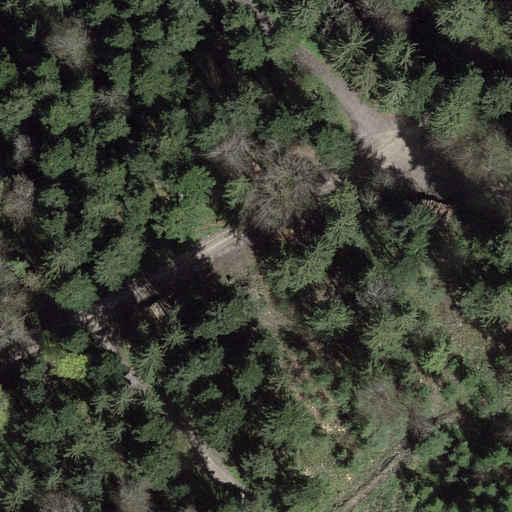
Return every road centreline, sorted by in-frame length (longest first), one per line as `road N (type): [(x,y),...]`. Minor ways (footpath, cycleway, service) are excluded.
road 1 (track): [(511,3),(480,57),(394,152),(77,321)]
road 2 (track): [(511,198),(394,152),(233,0)]
road 3 (track): [(77,321),(256,511)]
